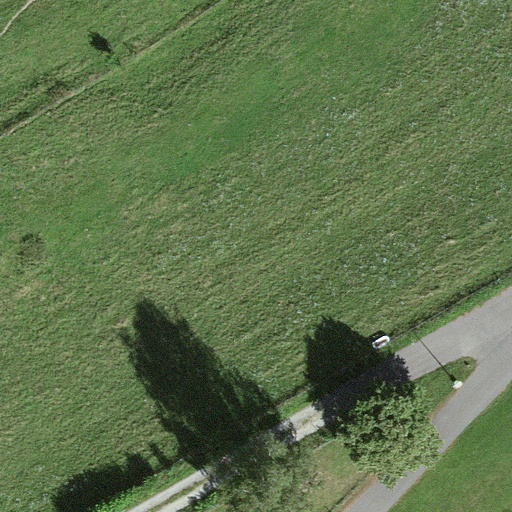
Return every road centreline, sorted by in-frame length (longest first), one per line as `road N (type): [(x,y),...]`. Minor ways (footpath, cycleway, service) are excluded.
road 1 (track): [(511,307),(157,511)]
road 2 (residential): [(511,348),(362,511)]
